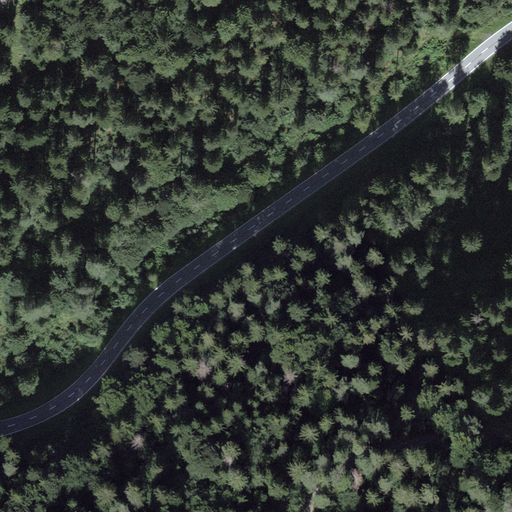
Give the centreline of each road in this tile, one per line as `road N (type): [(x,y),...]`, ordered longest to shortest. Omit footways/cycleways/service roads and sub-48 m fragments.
road 1 (track): [(71,511),(110,473),(230,311),(311,256),(374,175),(479,116),(511,45)]
road 2 (tertiary): [(511,31),(174,283),(69,396),(0,428)]
road 3 (track): [(309,511),(332,476),(356,458),(479,428),(511,433)]
